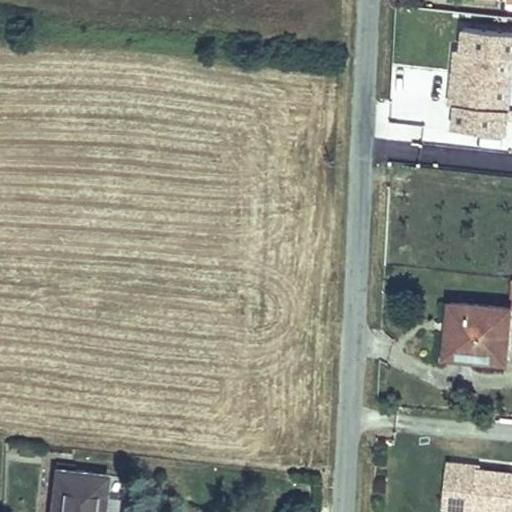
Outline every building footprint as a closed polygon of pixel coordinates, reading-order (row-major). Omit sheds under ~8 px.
[(505,133),(511,66),(511,32),(464,28),(462,50),(457,50),(451,104),(456,104),(454,128),(505,133)] [(451,303),(450,325),(454,325),(451,352),(476,355),(476,359),(499,361),(504,307),(451,303)] [(472,465),(440,462),(437,493),(468,496),(466,509),(491,511),(511,511),(511,473),(471,469),(472,465)] [(62,472),(57,511),(104,511),(108,477),(62,472)] [(468,496),(437,493),(436,506),(466,509),(468,496)]
